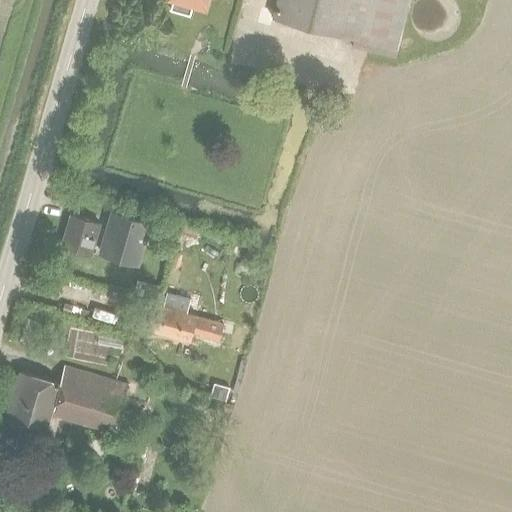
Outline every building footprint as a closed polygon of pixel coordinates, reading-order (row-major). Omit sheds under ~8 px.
[(409,0),(279,0),(275,17),(398,47),(409,0)] [(153,217),(114,207),(103,252),(142,262),(153,217)] [(103,220),(72,212),(64,246),(94,254),(103,220)] [(226,320),(154,302),(147,328),(192,340),(195,330),(222,336),(226,320)] [(132,379),(68,363),(55,413),(120,429),(132,379)] [(59,380),(21,370),(5,431),(44,440),(59,380)]
